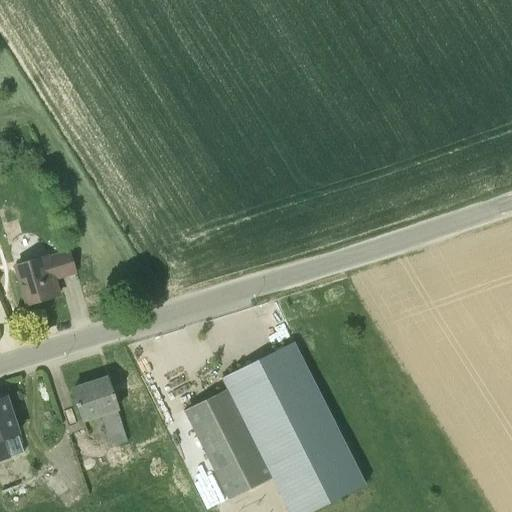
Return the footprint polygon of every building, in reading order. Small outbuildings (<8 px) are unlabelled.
[(76,272),(69,249),(49,255),(49,254),(14,265),(27,305),(58,295),(53,279),(76,272)] [(221,378),(227,389),(183,411),(228,500),(271,479),(287,511),(310,511),(365,485),(293,342),(221,378)] [(128,442),(118,411),(117,409),(113,398),(114,398),(113,394),(112,394),(110,390),(107,380),(106,378),(72,389),(83,423),(102,417),(112,447),(128,442)] [(0,460),(9,458),(3,440),(19,435),(2,385),(0,385),(0,460)] [(145,511),(181,511),(183,511),(176,497),(145,511)]
